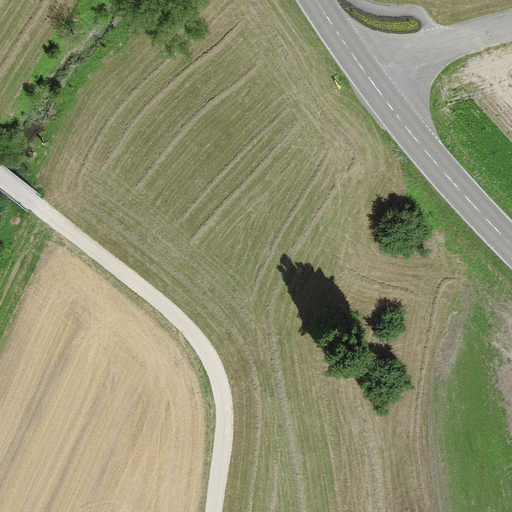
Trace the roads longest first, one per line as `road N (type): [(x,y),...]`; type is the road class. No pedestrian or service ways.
road 1 (track): [(0,179),(187,328),(205,351),(222,416),(213,511)]
road 2 (secondary): [(370,80),(511,242)]
road 3 (residential): [(511,23),(370,80)]
